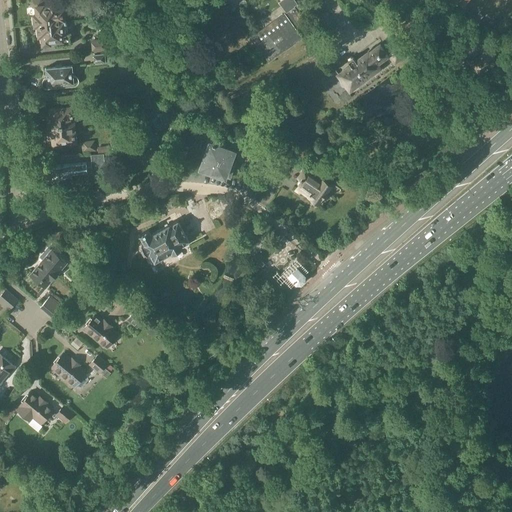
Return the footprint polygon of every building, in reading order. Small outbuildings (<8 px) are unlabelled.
[(43,5),(42,0),(31,0),(30,2),(31,6),(33,8),(36,8),(37,15),(34,15),(35,26),(38,26),(60,23),(59,14),(64,13),(63,1),(48,3),(49,7),(44,8),(43,5)] [(282,0),(279,3),(286,12),(294,7),(294,6),(297,4),(293,0),(282,0)] [(457,0),(456,2),(464,8),(469,0),(457,0)] [(286,12),(252,37),(269,61),(301,38),(295,29),(302,24),(307,20),(301,11),(302,10),(297,4),(294,6),(294,7),(286,12)] [(501,35),(511,23),(506,17),(494,28),(501,35)] [(60,23),(38,26),(39,37),(42,37),(43,45),(50,44),(50,42),(55,42),(56,46),(71,44),(69,33),(64,34),(63,23),(60,23)] [(485,43),(482,40),(479,35),(472,40),(475,46),(491,65),(504,56),(494,43),(493,44),(489,39),(485,43)] [(491,65),(475,46),(472,40),(465,45),(469,51),(471,54),(467,58),(470,62),(469,62),(479,75),(491,65)] [(104,41),(92,42),(93,51),(105,50),(104,41)] [(394,63),(404,56),(395,43),(394,43),(392,41),(383,48),(380,44),(369,52),(368,52),(356,61),(353,56),(348,60),(351,64),(339,74),(342,78),(341,80),(340,82),(343,85),(345,86),(347,85),(350,89),(353,87),(354,88),(357,85),(357,84),(359,83),(356,79),(368,70),(371,74),(374,72),(374,73),(377,70),(377,69),(380,67),(377,63),(388,55),(394,63)] [(105,54),(94,55),(94,64),(106,63),(105,54)] [(42,82),(42,83),(42,85),(42,86),(43,87),(45,88),(46,88),(47,88),(76,86),(78,84),(79,81),(78,79),(77,77),(75,76),(73,76),(73,72),(72,65),(45,68),(46,72),(46,78),(45,79),(44,79),(43,80),(42,82)] [(132,118),(134,105),(125,103),(122,117),(132,118)] [(50,115),(47,115),(48,127),(74,124),(73,113),(78,113),(77,106),(72,106),(49,108),(50,115)] [(169,129),(173,115),(164,113),(160,126),(169,129)] [(178,137),(182,120),(177,118),(172,136),(178,137)] [(74,124),(48,127),(49,137),(52,137),(53,145),(61,145),(61,143),(66,142),(66,144),(80,143),(80,134),(75,134),(74,124)] [(151,163),(158,141),(159,135),(151,132),(148,138),(142,137),(136,159),(151,163)] [(230,178),(239,153),(225,147),(227,143),(212,138),(201,167),(201,168),(201,169),(202,171),(203,172),(205,173),(206,174),(207,174),(209,174),(211,173),(213,172),(230,178)] [(82,143),(83,152),(96,151),(95,141),(82,143)] [(92,169),(105,167),(104,154),(91,155),(92,169)] [(277,160),(272,173),(285,178),(290,165),(277,160)] [(86,162),(47,166),(48,178),(49,178),(50,180),(50,181),(51,181),(52,181),(62,178),(62,176),(71,175),(71,174),(87,171),(86,162)] [(307,196),(319,205),(322,200),(326,200),(328,197),(327,193),(331,186),(321,179),(320,180),(303,169),(297,178),(301,181),(294,190),(299,193),(300,191),(307,196)] [(181,245),(189,241),(178,221),(169,226),(168,225),(152,234),(149,229),(139,235),(145,244),(141,246),(146,255),(149,253),(155,262),(171,252),(172,254),(182,248),(181,245)] [(254,255),(250,260),(260,269),(264,263),(254,255)] [(52,281),(58,273),(43,260),(30,275),(44,286),(50,279),(52,281)] [(304,280),(304,279),(304,275),(297,267),(288,275),(296,284),(301,284),(304,280)] [(0,301),(9,309),(17,299),(6,289),(0,296),(0,301)] [(40,307),(51,317),(61,306),(50,296),(40,307)] [(137,328),(145,318),(136,311),(128,320),(137,328)] [(107,348),(119,334),(95,315),(84,329),(107,348)] [(75,387),(86,373),(63,353),(52,367),(75,387)] [(0,381),(13,366),(0,354),(0,381)] [(99,373),(107,364),(98,356),(90,365),(99,373)] [(104,368),(100,373),(107,378),(110,374),(104,368)] [(41,424),(53,410),(31,391),(20,405),(21,406),(18,411),(29,420),(32,417),(41,424)] [(65,423),(73,414),(64,406),(56,415),(65,423)]
